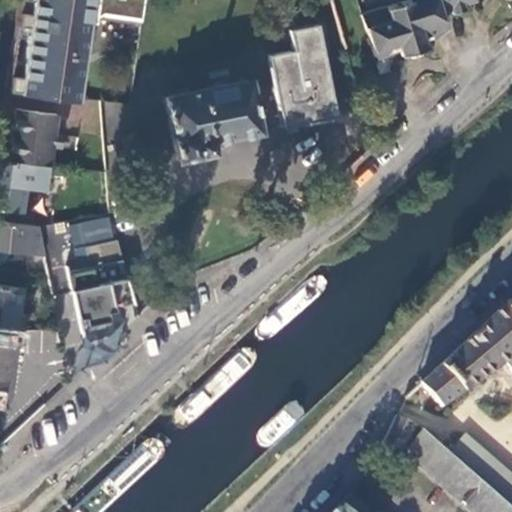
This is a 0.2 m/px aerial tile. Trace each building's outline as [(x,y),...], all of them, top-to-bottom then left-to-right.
[(22,25),(18,58),(7,65),(4,89),(70,98),(77,44),(88,39),(91,19),(100,14),(139,19),(141,0),(15,0),(12,24),(22,25)] [(430,37),(433,37),(443,27),(438,10),(434,0),(396,0),(360,11),(373,53),(381,51),(385,43),(393,41),(397,52),(422,44),(418,34),(428,31),(430,37)] [(434,0),(438,10),(450,6),(452,13),(464,9),(462,3),(471,0),(434,0)] [(10,43),(7,65),(18,58),(22,25),(12,24),(10,43)] [(333,119),(316,25),(287,30),(290,51),(265,55),(279,129),(333,119)] [(162,98),(174,161),(198,156),(197,155),(211,153),(209,143),(257,134),(247,80),(162,98)] [(56,113),(15,108),(7,159),(27,162),(26,164),(47,166),(50,147),(58,148),(59,144),(54,144),(55,135),(53,135),(56,113)] [(120,141),(124,157),(140,153),(134,133),(120,141)] [(0,209),(19,212),(26,164),(27,162),(7,159),(0,158),(0,209)] [(0,248),(43,254),(40,226),(0,220),(0,248)] [(133,305),(116,240),(85,245),(89,267),(94,265),(98,283),(71,288),(76,316),(85,316),(86,323),(107,319),(107,311),(114,309),(113,304),(119,302),(120,306),(133,305)] [(0,332),(12,334),(12,331),(18,288),(0,285),(0,332)] [(511,318),(510,316),(503,307),(418,386),(437,408),(496,355),(511,377),(511,318)] [(0,398),(1,398),(3,398),(12,334),(0,332),(0,398)] [(414,427),(395,418),(376,454),(396,464),(414,427)] [(446,456),(436,447),(421,434),(404,454),(469,511),(508,511),(480,486),(446,456)] [(511,511),(511,480),(463,437),(446,456),(480,486),(508,511),(511,511)] [(365,511),(348,496),(336,509),(339,511),(365,511)]
